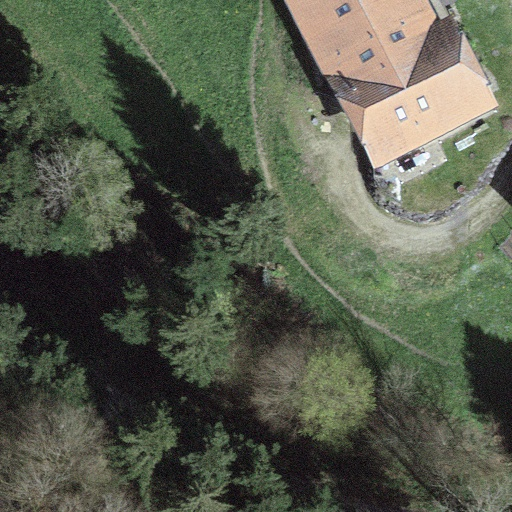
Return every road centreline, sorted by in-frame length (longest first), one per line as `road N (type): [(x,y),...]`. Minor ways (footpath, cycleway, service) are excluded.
road 1 (unclassified): [(332,511),(239,478),(0,340)]
road 2 (track): [(511,176),(476,213),(397,233),(344,187),(331,140)]
